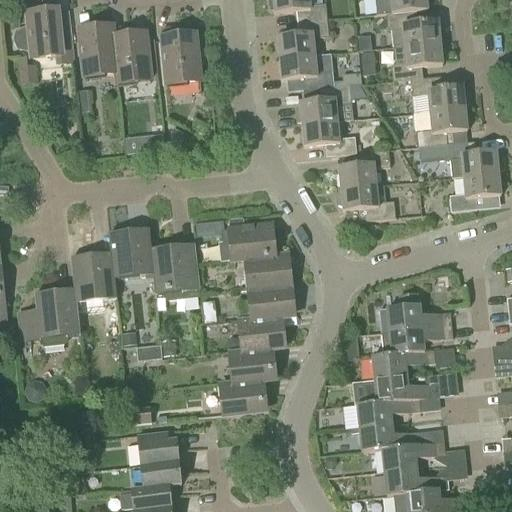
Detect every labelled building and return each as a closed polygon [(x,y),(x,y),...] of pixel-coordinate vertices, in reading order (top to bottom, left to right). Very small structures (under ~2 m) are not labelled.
[(296,15),(297,26),(327,23),(326,7),(311,8),(309,0),(269,0),(271,13),(276,14),(277,17),(296,15)] [(386,17),(386,18),(393,17),(412,16),(427,14),(426,0),(374,0),(377,18),(386,17)] [(30,49),(32,60),(55,58),(56,68),(75,67),(70,15),(57,16),(57,14),(27,18),(29,33),(16,34),(18,50),(30,49)] [(392,34),(394,51),(441,47),(438,26),(418,28),(417,16),(428,15),(427,14),(412,16),(393,17),(386,18),(388,34),(392,34)] [(279,40),(281,62),(316,59),(314,42),(324,41),(325,43),(328,44),(332,44),(333,40),(331,37),(328,36),(327,23),(297,26),(299,38),(279,40)] [(84,79),(117,76),(113,41),(112,31),(80,34),(84,79)] [(113,41),(117,76),(118,86),(150,83),(145,38),(113,41)] [(200,83),(195,39),(162,42),(166,86),(200,83)] [(391,69),(393,85),(411,83),(423,82),(422,72),(443,70),(441,47),(394,51),(395,69),(391,69)] [(331,58),(316,60),(316,59),(281,62),(283,84),(287,84),(303,83),(304,94),(309,93),(319,92),(334,91),(333,85),(331,58)] [(27,69),(26,61),(19,61),(21,87),(37,86),(36,69),(27,69)] [(366,99),(365,74),(351,75),(352,100),(366,99)] [(428,99),(430,116),(465,113),(465,111),(471,108),(470,94),(463,93),(463,91),(442,93),(441,81),(423,82),(411,83),(393,85),(393,86),(411,84),(412,100),(428,99)] [(320,105),(304,107),(300,107),(301,112),(296,113),(297,126),(302,127),(302,129),(337,125),(336,108),(352,107),(351,102),(350,89),(334,91),(319,92),(320,105)] [(90,93),(79,95),(81,116),(92,115),(90,93)] [(418,151),(445,149),(445,148),(467,146),(466,135),(467,135),(465,113),(430,116),(430,117),(414,118),(418,151)] [(337,125),(302,129),(304,152),(326,150),(327,161),(356,158),(355,141),(339,142),(337,125)] [(174,131),(167,146),(181,153),(188,138),(174,131)] [(127,139),(128,156),(166,154),(165,136),(127,139)] [(462,163),(464,181),(499,178),(499,176),(505,173),(504,160),(497,158),(497,156),(476,158),(474,145),(467,146),(445,148),(445,149),(446,164),(462,163)] [(339,171),(341,193),(376,190),(374,172),(390,171),(388,155),(358,158),(359,169),(339,171)] [(499,178),(464,181),(466,199),(449,201),(451,217),(477,215),(476,203),(501,200),(499,178)] [(343,212),(343,216),(369,214),(370,226),(395,223),(393,206),(378,208),(376,190),(341,193),(341,197),(337,200),(338,211),(343,212)] [(195,228),(195,237),(216,235),(215,225),(194,227),(195,228)] [(230,232),(233,262),(245,261),(272,258),(269,228),(230,232)] [(108,237),(110,257),(113,283),(153,279),(150,253),(148,233),(108,237)] [(190,248),(150,253),(153,279),(155,298),(160,298),(168,304),(196,301),(190,248)] [(71,261),(75,293),(76,307),(115,303),(113,283),(110,257),(71,261)] [(245,262),(248,292),(288,288),(285,257),(272,259),(272,258),(245,261),(233,262),(233,263),(245,262)] [(248,292),(251,322),(252,322),(291,317),(288,288),(248,292)] [(75,293),(33,297),(36,318),(17,320),(20,345),(80,338),(76,307),(75,293)] [(381,337),(453,329),(451,317),(421,320),(419,297),(398,299),(399,312),(387,313),(389,336),(381,337)] [(242,353),(282,349),(279,320),(291,318),(291,317),(252,322),(251,322),(252,323),(239,324),(242,353)] [(381,337),(384,359),(425,355),(424,345),(454,342),(453,329),(381,337)] [(136,352),(138,365),(162,362),(160,349),(136,352)] [(231,355),(234,385),(260,382),(273,380),(270,351),(282,350),(282,349),(242,353),(242,354),(231,355)] [(372,361),(375,384),(408,381),(407,370),(436,367),(435,354),(425,355),(384,359),(372,361)] [(260,382),(234,385),(234,386),(221,387),(224,417),(263,413),(260,383),(273,381),(273,380),(260,382)] [(375,384),(377,407),(420,403),(440,400),(439,387),(409,390),(408,381),(375,384)] [(357,409),(360,433),(393,429),(392,418),(421,415),(420,403),(377,407),(357,409)] [(511,420),(511,407),(499,409),(500,422),(511,420)] [(127,412),(129,428),(151,426),(149,410),(127,412)] [(360,433),(362,455),(425,448),(424,437),(394,440),(393,429),(360,433)] [(504,456),(511,454),(511,442),(503,443),(504,456)] [(139,447),(142,470),(180,466),(177,443),(139,447)] [(382,454),(384,476),(418,472),(417,462),(446,459),(445,447),(425,449),(425,448),(362,455),(362,456),(382,454)] [(142,470),(144,493),(171,490),(170,490),(182,489),(180,466),(142,470)] [(387,501),(407,498),(440,495),(450,494),(449,479),(419,482),(418,472),(384,476),(387,501)] [(172,511),(171,490),(144,493),(132,494),(132,497),(120,498),(121,511),(172,511)] [(407,498),(408,511),(472,511),(471,501),(441,504),(440,495),(407,498)]
